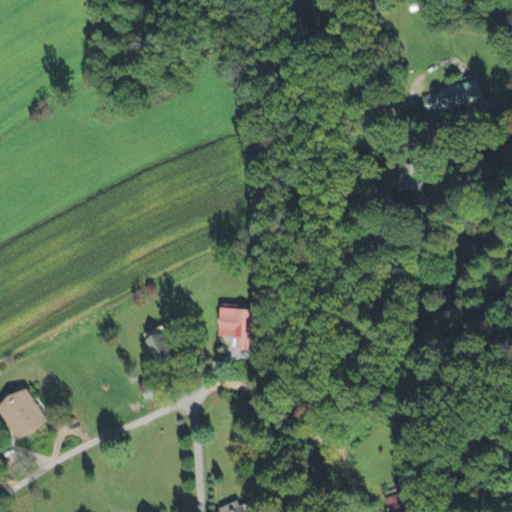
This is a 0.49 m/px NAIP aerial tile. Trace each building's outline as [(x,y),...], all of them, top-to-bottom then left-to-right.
[(485,100),(479,81),(422,99),(428,117),(485,100)] [(405,166),(404,194),(420,194),(421,167),(405,166)] [(254,311),(222,310),(221,338),(237,339),(236,352),(252,352),(254,311)] [(179,356),(168,333),(149,341),(159,365),(179,356)] [(50,424),(30,389),(0,405),(0,407),(19,442),(50,424)] [(238,505),(223,511),(256,511),(252,503),(239,509),(238,505)]
